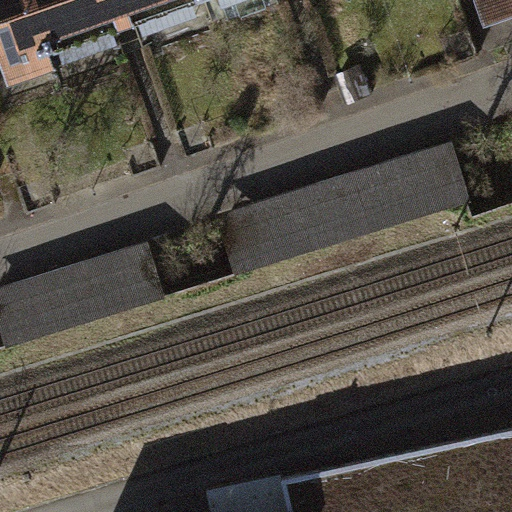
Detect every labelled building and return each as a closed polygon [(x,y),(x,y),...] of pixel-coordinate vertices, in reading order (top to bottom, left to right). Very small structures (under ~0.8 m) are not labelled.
[(0,0),(0,59),(8,83),(247,0),(0,0)] [(511,0),(474,0),(481,21),(511,10),(511,0)] [(218,217),(234,273),(469,200),(451,143),(218,217)] [(0,290),(0,329),(4,343),(162,296),(148,243),(0,290)] [(287,511),(511,511),(511,429),(285,476),(292,511),(287,511)]
